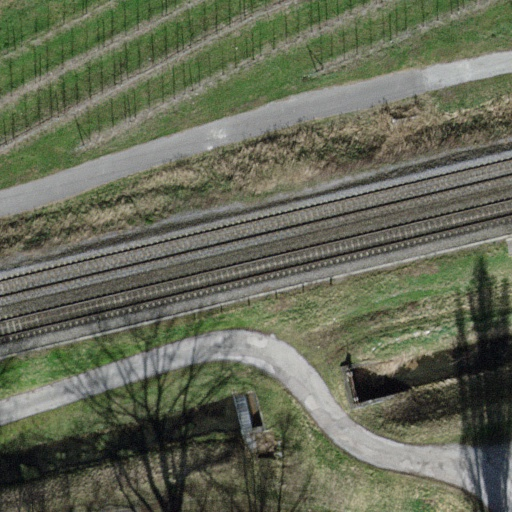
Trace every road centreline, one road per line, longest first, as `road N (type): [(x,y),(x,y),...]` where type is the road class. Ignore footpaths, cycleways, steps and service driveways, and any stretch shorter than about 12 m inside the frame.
road 1 (track): [(511,489),(370,451),(325,414),(291,367),(254,344),(202,346),(0,403)]
road 2 (track): [(0,196),(210,131),(511,59)]
